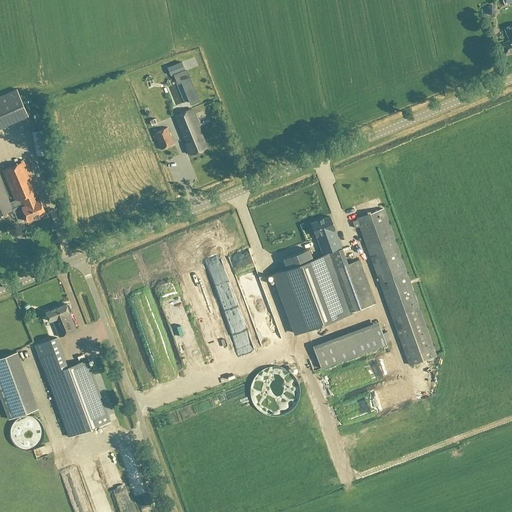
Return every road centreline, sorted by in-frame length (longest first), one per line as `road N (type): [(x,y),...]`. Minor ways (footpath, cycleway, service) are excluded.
road 1 (unclassified): [(81,253),(511,78)]
road 2 (unclassified): [(172,511),(81,253)]
